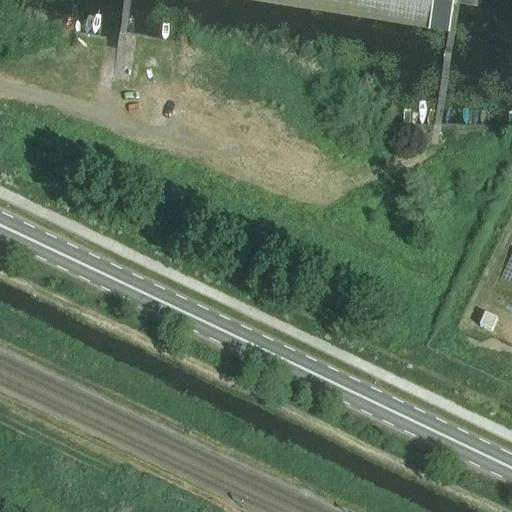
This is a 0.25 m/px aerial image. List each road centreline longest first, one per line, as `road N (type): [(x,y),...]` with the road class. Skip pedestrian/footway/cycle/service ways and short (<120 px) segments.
road 1 (tertiary): [(511,471),(0,226)]
road 2 (track): [(252,156),(0,87)]
